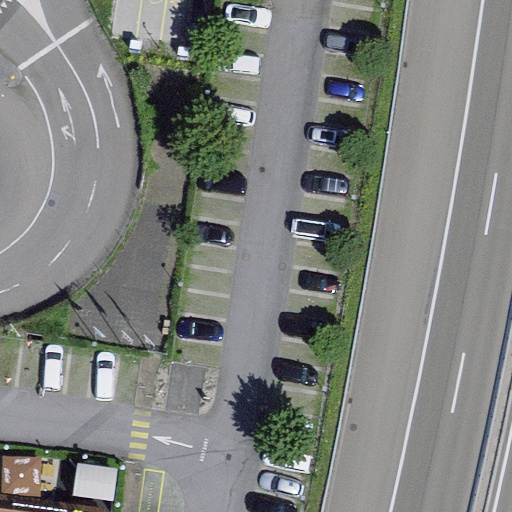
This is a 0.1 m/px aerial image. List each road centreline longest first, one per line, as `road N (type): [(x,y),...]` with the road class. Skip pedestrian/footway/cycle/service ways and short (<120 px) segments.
road 1 (motorway): [(511,110),(436,511)]
road 2 (unclassified): [(58,130),(61,198),(37,235),(0,261)]
road 3 (unclassified): [(58,130),(41,64),(0,2)]
